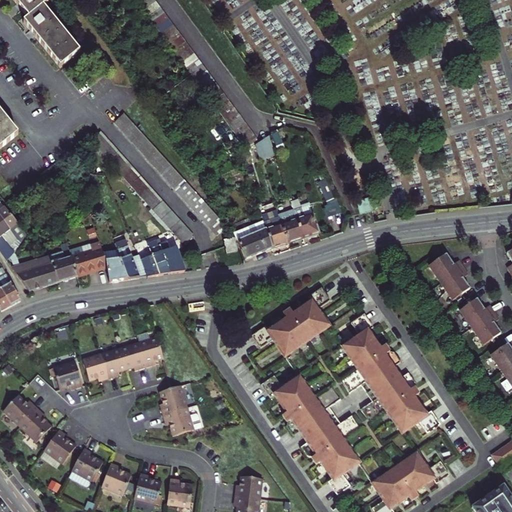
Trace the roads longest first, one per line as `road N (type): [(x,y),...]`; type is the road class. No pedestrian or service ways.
road 1 (tertiary): [(0,331),(49,307),(233,279),(396,232),(486,222)]
road 2 (residential): [(165,0),(248,111),(315,134),(351,215)]
road 3 (residential): [(108,423),(133,446),(204,465),(207,511)]
